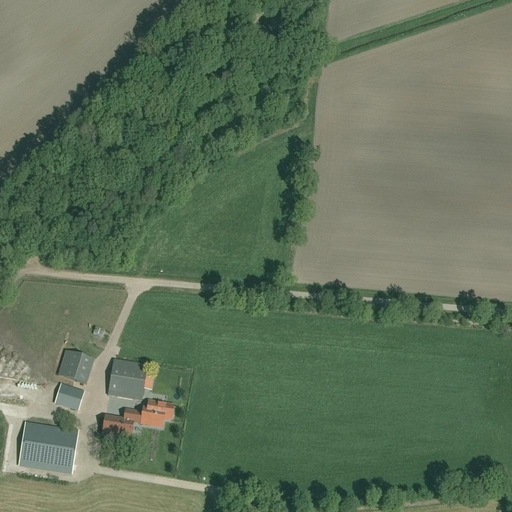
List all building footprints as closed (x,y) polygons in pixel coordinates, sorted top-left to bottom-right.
[(58,377),(86,386),(94,362),(66,353),(58,377)] [(141,402),(144,385),(147,367),(114,361),(108,397),(141,402)] [(0,395),(22,398),(23,382),(0,379),(0,395)] [(78,413),(84,393),(63,387),(57,406),(78,413)] [(144,409),(143,414),(143,415),(146,415),(145,425),(144,425),(144,426),(162,428),(163,420),(171,421),(173,407),(148,402),(147,410),(144,409)] [(135,413),(126,411),(124,421),(133,422),(133,423),(144,425),(145,425),(146,415),(143,415),(143,414),(135,413)] [(106,418),(103,435),(111,436),(110,439),(121,441),(122,438),(131,439),(133,423),(133,422),(124,421),(106,418)] [(72,475),(79,432),(25,424),(19,467),(72,475)] [(15,484),(26,483),(25,474),(15,474),(15,484)]
